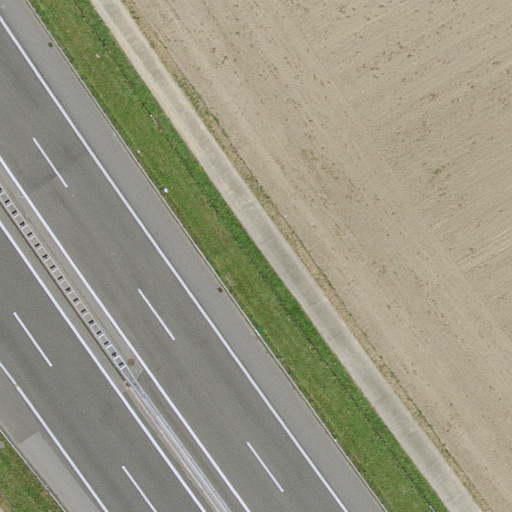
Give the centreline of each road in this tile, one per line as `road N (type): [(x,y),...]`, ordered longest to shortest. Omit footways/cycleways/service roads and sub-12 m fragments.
road 1 (track): [(465,511),(103,0)]
road 2 (motorway): [(298,511),(0,91)]
road 3 (motorway): [(0,285),(163,511)]
